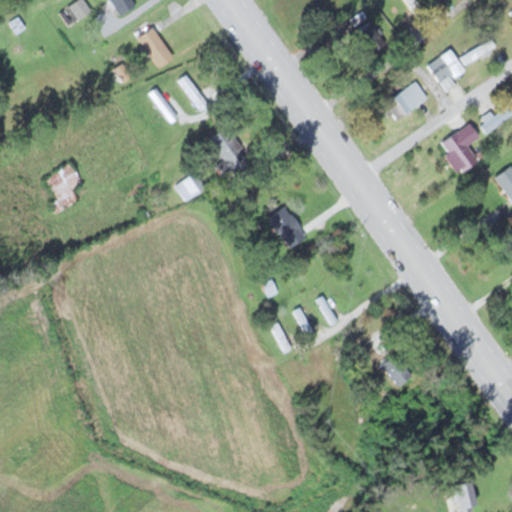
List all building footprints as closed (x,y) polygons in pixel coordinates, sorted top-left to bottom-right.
[(90,12),(83,0),(75,0),(58,10),(66,25),(90,12)] [(107,0),(119,15),(134,4),(131,0),(107,0)] [(156,67),(171,56),(151,26),(136,36),(156,67)] [(459,57),(465,65),(493,45),(487,37),(459,57)] [(438,81),(448,74),(451,78),(463,69),(450,48),(427,62),(438,81)] [(200,110),(208,103),(183,73),(176,79),(200,110)] [(400,113),(426,98),(416,80),(390,95),(400,113)] [(148,93),(170,121),(177,116),(155,88),(148,93)] [(511,110),(506,103),(479,126),(485,133),(511,111),(511,110)] [(438,143),(458,173),(476,160),(466,145),(477,137),(468,123),(438,143)] [(220,160),(213,164),(225,182),(251,165),(225,125),(206,137),(220,160)] [(53,214),(77,200),(71,190),(81,184),(69,162),(43,177),(56,199),(47,204),(53,214)] [(511,170),(508,165),(492,177),(511,203),(511,170)] [(174,188),(188,201),(204,184),(190,171),(174,188)] [(286,249),(304,238),(284,205),(266,216),(286,249)] [(267,297),(276,292),(270,280),(261,284),(267,297)] [(330,324),(334,321),(322,296),(317,298),(330,324)] [(291,311),(307,337),(314,334),(298,307),(291,311)] [(283,351),(289,348),(277,322),(270,326),(283,351)] [(411,376),(397,352),(381,361),(395,385),(411,376)] [(455,511),(462,511),(473,510),(467,481),(449,485),(455,511)]
